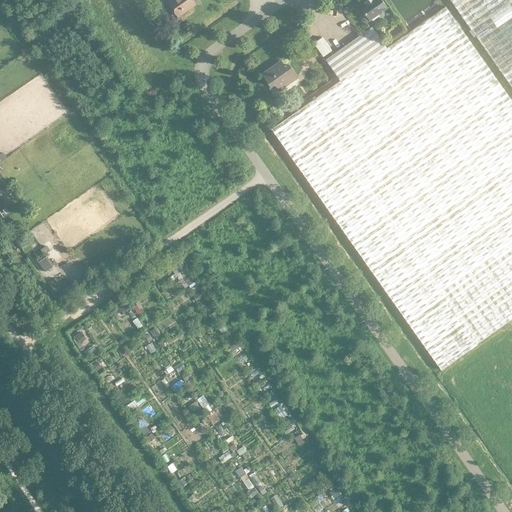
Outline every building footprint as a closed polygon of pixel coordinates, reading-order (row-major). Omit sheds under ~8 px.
[(172,0),(169,3),(178,16),(195,4),(192,0),(172,0)] [(367,3),(361,7),(370,20),(388,7),(382,0),(367,0),(366,1),(367,3)] [(511,0),(450,0),(511,87),(511,0)] [(341,80),(308,103),(272,129),(442,370),(442,369),(478,344),(511,319),(511,100),(446,6),(387,48),(372,27),(326,59),(341,80)] [(280,90),(298,77),(289,65),(292,69),(289,72),(281,61),(263,74),(272,86),(275,83),(280,90)] [(45,256),(38,262),(45,271),(52,266),(45,256)]
